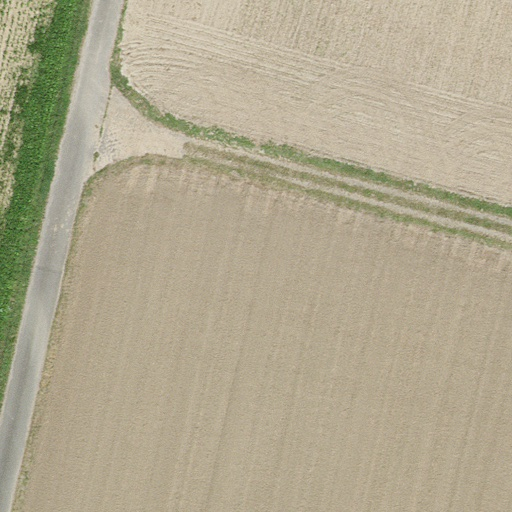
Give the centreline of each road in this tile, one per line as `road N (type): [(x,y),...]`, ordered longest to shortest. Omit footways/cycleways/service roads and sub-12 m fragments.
road 1 (unclassified): [(0,510),(112,0)]
road 2 (track): [(85,123),(511,230)]
